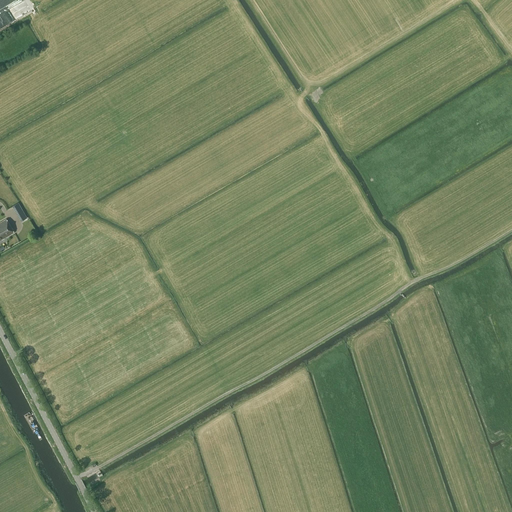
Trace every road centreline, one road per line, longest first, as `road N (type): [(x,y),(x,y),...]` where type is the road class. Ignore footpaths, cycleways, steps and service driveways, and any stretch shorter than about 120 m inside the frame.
road 1 (track): [(76,478),(511,230)]
road 2 (secondary): [(93,511),(0,329)]
